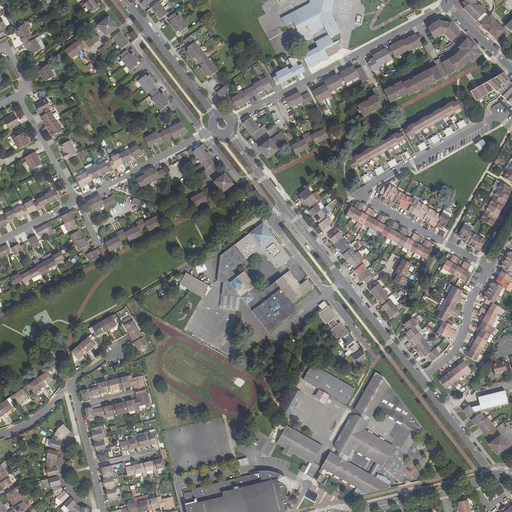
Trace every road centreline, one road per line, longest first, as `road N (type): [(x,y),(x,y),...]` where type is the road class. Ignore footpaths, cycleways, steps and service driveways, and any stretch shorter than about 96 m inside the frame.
road 1 (residential): [(222,124),(420,379)]
road 2 (residential): [(511,129),(490,118),(365,191),(485,265)]
road 3 (residential): [(222,124),(447,5)]
road 4 (residential): [(76,201),(205,133)]
road 5 (residential): [(149,30),(133,44),(205,133)]
road 6 (residential): [(420,379),(461,339),(485,265)]
road 7 (residential): [(420,379),(494,477)]
